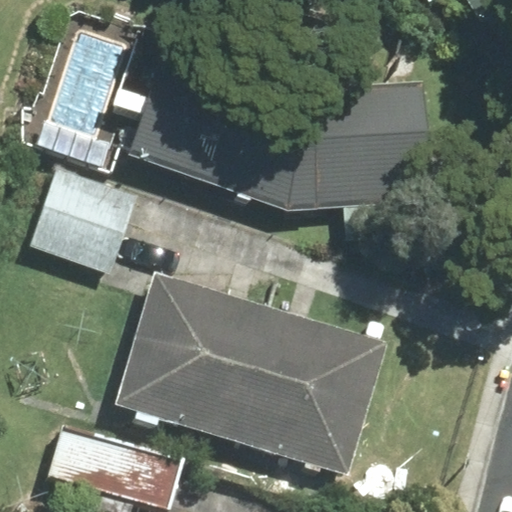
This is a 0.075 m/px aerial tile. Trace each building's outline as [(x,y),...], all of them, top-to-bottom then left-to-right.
[(511,0),(457,0),(487,49),(511,34),(511,0)] [(417,85),(269,97),(158,57),(119,165),(279,221),(427,209),(417,85)] [(133,205),(51,176),(24,253),(106,281),(133,205)] [(327,218),(304,282),(400,317),(424,253),(327,218)] [(383,351),(148,280),(107,413),(343,484),(383,351)] [(165,511),(178,467),(55,432),(41,483),(142,511),(165,511)] [(264,511),(195,490),(188,511),(264,511)]
